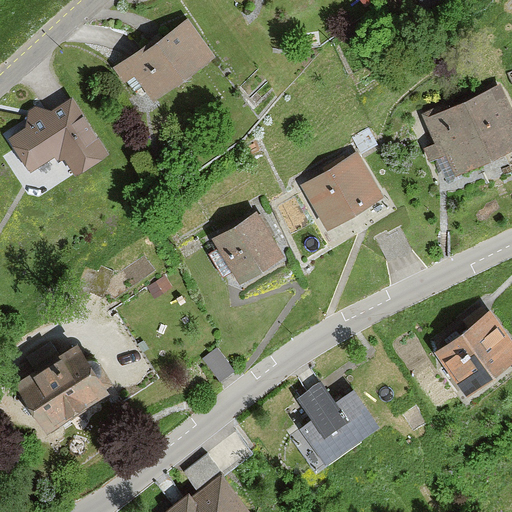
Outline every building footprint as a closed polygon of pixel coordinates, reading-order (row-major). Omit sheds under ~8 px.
[(159,37),(117,67),(134,91),(145,83),(154,96),(211,54),(187,21),(161,39),(159,37)] [(442,105),(423,113),(437,143),(435,144),(451,177),(480,164),(477,159),(511,142),(511,117),(498,87),(445,112),(442,105)] [(31,126),(12,138),(31,166),(54,151),(59,158),(66,154),(76,170),(105,151),(71,100),(48,114),(46,110),(28,121),(31,126)] [(332,172),(308,186),(328,220),(376,192),(355,157),(347,162),(343,156),(328,165),(332,172)] [(254,216),(219,237),(223,244),(209,253),(223,275),(237,267),(239,271),(238,272),(240,276),(244,273),(243,272),(274,254),(274,255),(278,252),(276,249),(275,249),(267,236),(272,233),(266,224),(261,227),(254,216)] [(386,231),(374,237),(387,260),(398,254),(400,257),(411,251),(399,228),(388,234),(386,231)] [(98,271),(84,266),(74,293),(88,298),(90,291),(103,296),(113,270),(101,265),(98,271)] [(166,275),(148,286),(155,297),(173,287),(166,275)] [(470,326),(441,348),(468,384),(511,350),(511,345),(482,307),(465,320),(470,326)] [(94,394),(104,388),(95,375),(103,369),(98,361),(96,359),(94,358),(92,357),(89,356),(86,356),(83,356),(76,346),(60,356),(50,341),(26,356),(36,371),(20,381),(51,429),(98,400),(94,394)] [(216,346),(202,356),(221,381),(235,371),(216,346)] [(320,383),(301,396),(315,416),(303,426),(327,460),(378,423),(354,389),(335,403),(320,383)] [(184,470),(200,491),(220,476),(224,473),(218,465),(246,444),(236,431),(184,470)] [(247,511),(220,476),(200,491),(192,498),(188,493),(169,508),(172,511),(247,511)]
